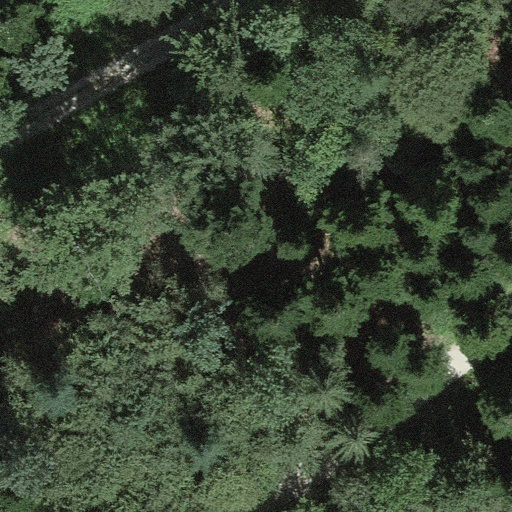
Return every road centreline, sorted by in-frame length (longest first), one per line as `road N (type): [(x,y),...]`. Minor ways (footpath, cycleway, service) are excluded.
road 1 (track): [(221,511),(459,379),(511,321)]
road 2 (track): [(224,0),(0,134)]
